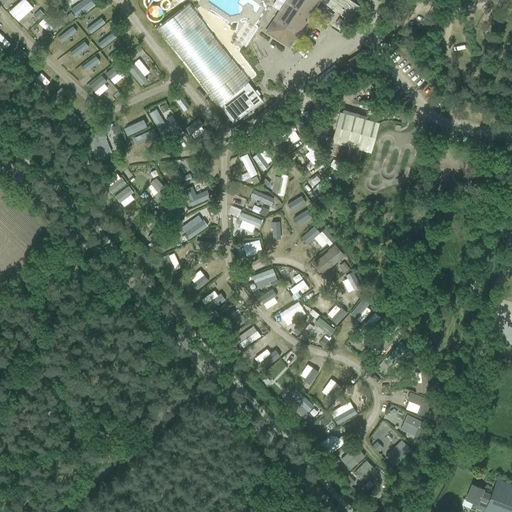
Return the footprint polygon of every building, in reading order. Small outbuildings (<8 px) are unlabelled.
[(29,0),(21,0),(9,10),(26,30),(32,26),(28,20),(32,16),(36,21),(43,16),(29,0)] [(65,0),(77,17),(101,1),(101,0),(65,0)] [(287,0),(266,32),(286,45),(290,44),(319,0),(287,0)] [(358,5),(350,0),(330,0),(327,5),(349,19),(358,5)] [(189,3),(156,29),(216,106),(219,105),(233,123),(262,101),(247,82),(249,80),(189,3)] [(102,16),(87,28),(91,33),(106,22),(102,16)] [(41,19),(38,25),(50,31),(53,26),(41,19)] [(0,45),(5,50),(16,39),(0,24),(0,45)] [(61,41),(77,31),(74,26),(58,36),(61,41)] [(112,30),(98,42),(103,48),(117,36),(112,30)] [(49,33),(45,37),(49,41),(53,37),(49,33)] [(84,40),(71,52),(76,58),(90,46),(84,40)] [(113,61),(125,51),(120,46),(109,57),(113,61)] [(81,66),(86,72),(101,61),(96,55),(81,66)] [(127,67),(139,83),(151,73),(139,58),(127,67)] [(56,76),(51,71),(47,75),(42,71),(32,82),(42,91),(56,76)] [(110,78),(124,94),(130,89),(115,73),(110,78)] [(89,87),(105,104),(118,92),(102,75),(89,87)] [(165,104),(159,107),(162,112),(168,109),(165,104)] [(157,108),(149,113),(160,131),(168,127),(157,108)] [(331,142),(370,152),(378,123),(340,112),(331,142)] [(191,113),(182,120),(191,133),(201,126),(191,113)] [(124,127),(127,135),(148,126),(145,119),(124,127)] [(136,145),(157,138),(154,129),(133,136),(136,145)] [(103,130),(86,136),(87,138),(96,160),(96,159),(104,157),(104,156),(111,153),(106,138),(103,130)] [(338,144),(334,156),(358,162),(361,150),(338,144)] [(250,177),(258,173),(247,153),(240,157),(250,177)] [(257,168),(263,173),(277,159),(271,153),(257,168)] [(171,165),(161,169),(167,183),(185,175),(181,167),(173,170),(171,165)] [(275,175),(271,192),(284,194),(288,175),(281,173),(280,177),(275,175)] [(118,174),(106,185),(113,192),(125,182),(118,174)] [(156,177),(145,187),(153,196),(164,187),(156,177)] [(339,181),(335,185),(339,190),(343,186),(339,181)] [(330,182),(327,185),(333,191),(336,188),(330,182)] [(319,184),(314,188),(318,193),(323,189),(319,184)] [(119,202),(134,192),(129,185),(114,194),(119,202)] [(179,187),(173,189),(176,195),(182,193),(179,187)] [(209,198),(206,190),(195,195),(191,187),(184,190),(191,206),(209,198)] [(271,206),(275,199),(254,188),(251,196),(271,206)] [(291,197),(294,201),(288,205),(300,221),(311,213),(297,193),(291,197)] [(155,211),(152,214),(156,220),(160,217),(155,211)] [(172,211),(161,220),(168,229),(179,220),(172,211)] [(258,227),(262,220),(242,211),(239,218),(258,227)] [(182,224),(187,236),(207,228),(202,216),(182,224)] [(302,233),(310,224),(306,221),(298,229),(302,233)] [(261,231),(266,250),(279,247),(274,228),(261,231)] [(160,254),(171,245),(159,229),(147,238),(160,254)] [(316,236),(309,241),(311,245),(319,240),(316,236)] [(335,250),(333,248),(329,248),(328,249),(327,252),(312,263),(321,275),(340,260),(334,252),(335,250)] [(172,273),(193,265),(190,259),(170,267),(172,273)] [(344,263),(340,267),(344,273),(349,269),(344,263)] [(196,281),(192,285),(197,291),(215,276),(210,271),(206,274),(202,269),(193,277),(196,281)] [(296,298),(310,288),(298,273),(292,278),(296,284),(289,289),(296,298)] [(267,309),(287,297),(280,285),(259,297),(267,309)] [(203,298),(210,309),(227,299),(220,288),(203,298)] [(331,309),(337,304),(333,300),(327,305),(331,309)] [(362,322),(370,307),(359,300),(350,316),(362,322)] [(298,301),(279,313),(287,325),(306,313),(298,301)] [(338,303),(326,317),(336,325),(348,311),(338,303)] [(385,312),(382,316),(388,321),(391,318),(385,312)] [(224,335),(245,321),(241,315),(233,320),(230,315),(217,323),(224,335)] [(331,335),(335,328),(318,317),(314,324),(331,335)] [(254,325),(236,337),(243,347),(261,335),(254,325)] [(298,326),(294,332),(298,335),(302,329),(298,326)] [(383,350),(392,344),(386,337),(377,343),(383,350)] [(324,338),(320,344),(323,347),(328,341),(324,338)] [(266,368),(283,355),(273,343),(257,356),(266,368)] [(415,360),(409,364),(412,368),(418,364),(415,360)] [(297,382),(307,388),(318,370),(307,364),(297,382)] [(332,401),(344,380),(332,373),(320,394),(332,401)] [(415,392),(429,392),(429,376),(415,377),(415,392)] [(296,387),(286,397),(303,416),(313,407),(296,387)] [(10,390),(4,393),(9,403),(15,400),(10,390)] [(425,417),(431,400),(409,392),(406,400),(420,405),(416,414),(425,417)] [(336,424),(357,413),(350,400),(329,411),(336,424)] [(421,440),(428,424),(407,415),(403,421),(417,428),(414,436),(421,440)] [(325,416),(319,420),(322,424),(328,420),(325,416)] [(329,454),(346,441),(341,435),(336,438),(333,434),(321,443),(329,454)] [(401,439),(384,456),(395,466),(412,448),(401,439)] [(415,439),(413,444),(420,448),(423,442),(415,439)] [(353,447),(340,461),(350,470),(363,455),(353,447)] [(366,461),(353,473),(357,477),(358,477),(361,481),(374,469),(366,461)] [(349,477),(345,480),(351,486),(354,483),(349,477)] [(466,500),(473,502),(471,507),(481,510),(485,511),(511,511),(511,484),(496,479),(490,495),(482,492),(483,489),(472,485),(466,500)]
